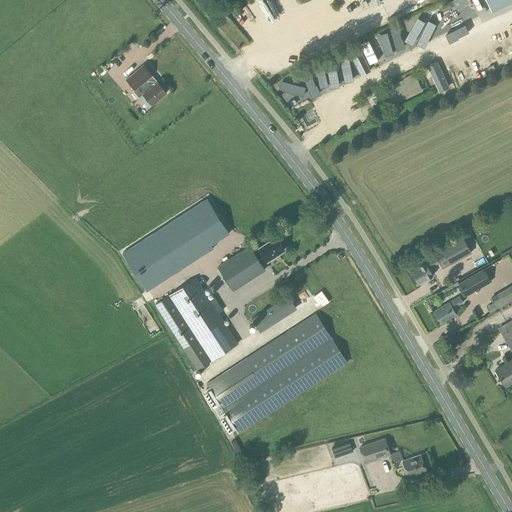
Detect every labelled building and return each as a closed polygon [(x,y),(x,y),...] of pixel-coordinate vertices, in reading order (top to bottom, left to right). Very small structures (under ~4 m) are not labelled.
[(63,0),(56,5),(82,40),(108,21),(92,0),(63,0)] [(436,0),(447,24),(455,20),(446,0),(436,0)] [(460,0),(450,0),(457,19),(466,15),(460,0)] [(478,9),(490,5),(487,0),(465,0),(471,13),(478,10),(478,9)] [(423,6),(434,29),(442,26),(431,2),(423,6)] [(426,29),(424,25),(425,25),(418,8),(411,11),(419,31),(426,29)] [(54,30),(59,28),(53,19),(49,21),(54,30)] [(491,33),(499,52),(511,46),(511,42),(508,34),(511,33),(508,25),(491,33)] [(384,30),(354,34),(357,53),(391,48),(389,39),(377,41),(376,35),(385,34),(384,30)] [(127,89),(150,70),(119,31),(95,50),(127,89)] [(488,34),(478,38),(488,60),(497,56),(488,34)] [(475,41),(469,43),(477,63),(483,60),(475,41)] [(75,42),(23,80),(42,106),(94,68),(75,42)] [(457,48),(466,70),(475,66),(466,45),(457,48)] [(447,53),(455,75),(464,72),(456,50),(447,53)] [(331,70),(350,63),(346,51),(327,57),(331,70)] [(435,58),(440,71),(432,74),(435,83),(452,77),(444,55),(435,58)] [(303,65),(311,84),(326,77),(318,59),(303,65)] [(75,87),(89,103),(111,84),(98,68),(75,87)] [(288,95),(304,89),(297,73),(288,77),(286,73),(280,76),(288,95)] [(403,80),(385,89),(392,105),(422,91),(414,73),(402,79),(403,80)] [(430,74),(423,77),(425,83),(433,80),(430,74)] [(166,92),(157,82),(153,76),(133,92),(138,98),(144,94),(152,104),(166,92)] [(337,114),(342,125),(366,114),(361,103),(337,114)] [(131,108),(109,126),(114,131),(136,113),(131,108)] [(101,133),(109,145),(118,139),(109,127),(101,133)] [(211,245),(229,233),(207,199),(122,253),(147,291),(213,249),(211,245)] [(462,236),(440,248),(450,265),(472,254),(462,236)] [(276,237),(258,248),(267,261),(284,250),(276,237)] [(250,246),(218,267),(233,290),(265,269),(250,246)] [(420,267),(411,272),(418,285),(432,276),(429,270),(440,264),(436,257),(425,263),(424,262),(419,266),(420,267)] [(459,283),(466,295),(490,281),(483,269),(459,283)] [(196,278),(156,304),(198,370),(238,343),(219,313),(223,310),(214,296),(210,299),(196,278)] [(297,290),(292,283),(291,283),(289,284),(284,287),(289,295),(296,290),(297,290)] [(505,305),(511,300),(511,286),(491,299),(493,304),(497,310),(505,305)] [(246,314),(253,326),(284,306),(276,294),(246,314)] [(459,296),(448,302),(453,310),(463,303),(459,296)] [(448,302),(434,311),(441,324),(456,315),(453,310),(448,302)] [(300,304),(289,309),(293,317),(304,311),(300,304)] [(239,433),(347,362),(316,313),(207,384),(212,392),(207,395),(213,404),(218,401),(239,433)] [(511,319),(498,328),(511,351),(511,350),(511,319)] [(511,360),(506,364),(495,370),(504,386),(511,381),(511,360)] [(384,439),(359,447),(365,463),(389,455),(384,439)] [(420,455),(402,461),(408,478),(414,476),(415,478),(423,476),(422,474),(426,472),(420,455)] [(260,468),(251,471),(255,483),(265,481),(260,468)]
